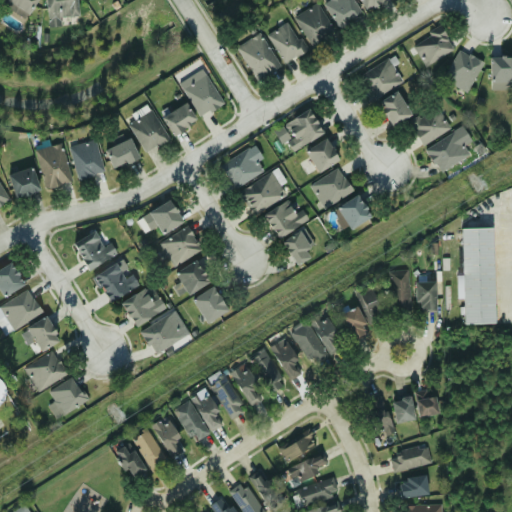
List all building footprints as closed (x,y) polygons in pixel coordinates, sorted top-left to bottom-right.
[(10,12),(23,21),(35,0),(5,0),(14,6),(10,12)] [(45,0),(46,27),(59,26),(59,16),(77,15),(76,0),(45,0)] [(326,0),(322,3),(338,28),(361,13),(352,0),(326,0)] [(359,0),(366,11),(385,0),(359,0)] [(293,15),(309,46),(333,34),(317,3),(293,15)] [(284,64),(305,49),(286,21),(265,36),(284,64)] [(452,51),(440,27),(410,42),(422,66),(452,51)] [(256,81),(279,67),(257,33),(235,47),(256,81)] [(481,64),(458,50),(441,79),(464,92),(481,64)] [(488,82),(511,82),(511,56),(488,56),(488,82)] [(400,82),(388,59),(358,74),(371,98),(400,82)] [(180,88),(199,118),(222,103),(203,73),(180,88)] [(410,115),(395,91),(377,102),(391,126),(410,115)] [(160,117),(171,135),(195,121),(184,103),(160,117)] [(449,128),(434,105),(406,122),(421,145),(449,128)] [(291,138),(285,141),(291,152),(322,133),(307,109),(283,124),(291,138)] [(128,122),(142,153),(166,141),(151,110),(128,122)] [(272,131),(279,144),(289,139),(282,126),(272,131)] [(424,148),(438,172),(468,155),(461,143),(468,139),(460,126),(424,148)] [(104,149),(112,169),(137,158),(128,138),(104,149)] [(337,160),(325,138),(304,151),(316,172),(337,160)] [(102,173),(94,140),(68,146),(76,179),(102,173)] [(43,188),(69,182),(60,144),(34,150),(43,188)] [(219,165),(232,188),(261,172),(247,148),(219,165)] [(14,197),(38,190),(31,167),(7,175),(14,197)] [(324,208),(351,190),(335,167),(308,186),(324,208)] [(276,178),(274,179),(269,171),(236,193),(252,216),(286,193),(276,178)] [(369,216),(356,195),(335,207),(348,229),(369,216)] [(144,226),(151,221),(160,235),(182,221),(168,199),(139,218),(144,226)] [(306,219),(300,210),(294,213),(285,200),(262,215),(277,238),(306,219)] [(169,266),(199,252),(187,227),(158,241),(169,266)] [(460,228),(461,323),(493,323),(492,227),(460,228)] [(72,243),(87,270),(115,254),(109,243),(102,247),(92,231),(72,243)] [(280,242),(296,265),(313,253),(297,231),(280,242)] [(208,282),(193,260),(173,273),(188,295),(208,282)] [(23,284),(9,262),(0,267),(0,293),(2,297),(23,284)] [(92,276),(108,303),(137,285),(130,274),(123,279),(114,263),(92,276)] [(387,272),(391,311),(410,309),(405,269),(387,272)] [(434,311),(434,281),(414,281),(414,311),(434,311)] [(134,326),(162,309),(148,285),(120,303),(134,326)] [(226,310),(212,286),(191,299),(205,323),(226,310)] [(356,295),(368,321),(381,314),(369,289),(356,295)] [(39,314),(26,290),(0,303),(0,312),(4,319),(0,321),(0,325),(4,333),(39,314)] [(351,341),(368,332),(353,305),(337,314),(351,341)] [(138,332),(153,355),(182,336),(167,313),(138,332)] [(327,355),(342,345),(324,313),(308,322),(327,355)] [(40,351),(59,339),(43,316),(25,328),(40,351)] [(306,324),(290,333),(309,366),(325,356),(306,324)] [(267,349),(289,379),(303,369),(281,339),(267,349)] [(283,384),(261,349),(247,357),(269,393),(283,384)] [(21,371),(39,392),(65,371),(48,350),(21,371)] [(247,406),(261,398),(242,364),(228,372),(247,406)] [(209,383),(228,419),(243,410),(224,375),(209,383)] [(61,416),(85,399),(69,377),(45,394),(61,416)] [(209,431),(223,423),(203,391),(189,399),(209,431)] [(437,413),(433,395),(414,399),(418,417),(437,413)] [(389,401),(395,423),(414,418),(408,396),(389,401)] [(363,404),(383,437),(394,431),(375,397),(363,404)] [(188,400),(171,410),(191,443),(208,432),(188,400)] [(183,446),(164,418),(150,427),(169,456),(183,446)] [(284,462),(315,443),(306,429),(276,448),(284,462)] [(151,470),(165,460),(144,430),(130,440),(151,470)] [(143,471),(128,443),(114,451),(129,479),(143,471)] [(391,472),(430,462),(425,444),(387,454),(391,472)] [(327,463),(318,449),(289,468),(298,482),(327,463)] [(249,480),(266,505),(280,495),(269,478),(262,483),(256,475),(249,480)] [(399,498),(427,494),(424,475),(396,479),(399,498)] [(325,479),(295,489),(301,506),(331,496),(325,479)] [(242,511),(260,511),(264,508),(236,482),(224,495),(242,511)] [(208,505),(212,511),(232,511),(223,496),(208,505)] [(302,511),(339,511),(336,501),(302,511)]
